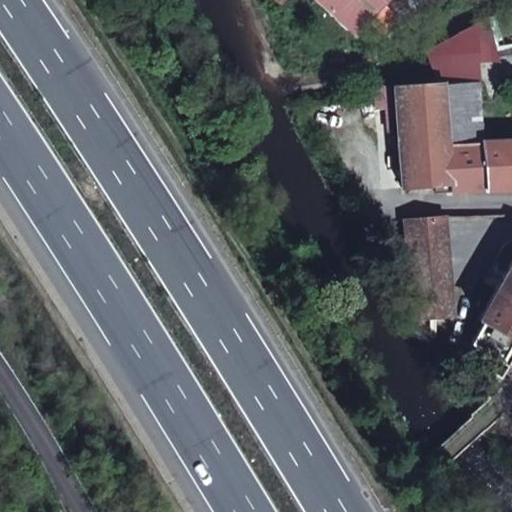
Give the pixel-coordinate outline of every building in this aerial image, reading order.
[(314,0),(356,37),(370,21),(380,9),(383,6),(388,0),(314,0)] [(397,18),(383,6),(380,9),(370,21),(384,34),(397,18)] [(480,140),(477,85),(474,61),(491,57),(483,22),(435,69),(440,86),(393,89),(401,189),(448,184),(448,192),(511,189),(511,142),(486,143),(486,139),(480,140)] [(453,317),(445,217),(404,219),(412,320),(453,317)] [(511,261),(479,320),(484,322),(471,344),(504,363),(511,347),(511,261)]
